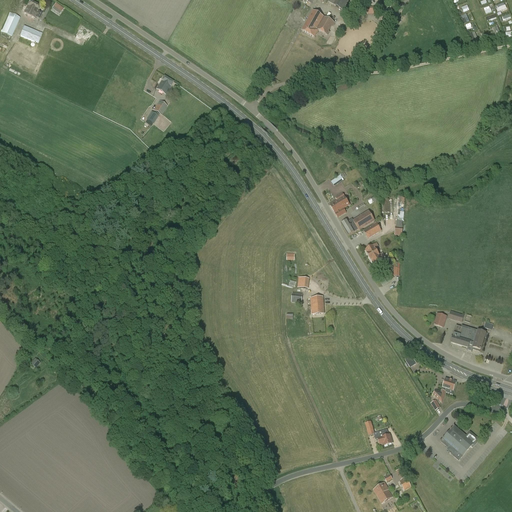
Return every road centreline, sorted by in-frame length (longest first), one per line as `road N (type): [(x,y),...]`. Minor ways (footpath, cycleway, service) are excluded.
road 1 (tertiary): [(241,511),(286,477),(404,448),(453,406),(495,411),(508,393)]
road 2 (unclassified): [(252,109),(279,85),(385,72),(511,43)]
road 3 (unclassified): [(378,293),(293,153),(252,109)]
road 4 (primary): [(371,298),(284,160),(244,119)]
road 5 (primary): [(244,119),(74,0)]
road 6 (unclassified): [(252,109),(93,0)]
road 7 (unclassified): [(511,380),(444,355),(378,293)]
